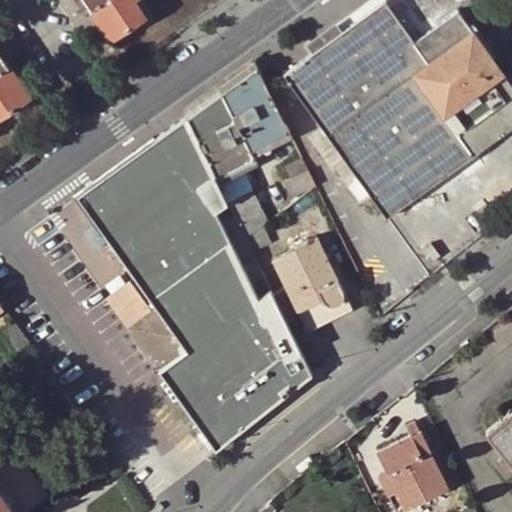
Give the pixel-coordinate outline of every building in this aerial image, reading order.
[(112,37),(144,15),(134,0),(79,0),(83,5),(87,1),(112,37)] [(387,0),(379,0),(350,22),(319,46),(283,72),(387,212),(473,149),(449,116),(477,95),(472,88),(501,66),(458,8),(417,39),(387,0)] [(319,46),(350,22),(343,13),(311,36),(319,46)] [(0,116),(30,95),(4,57),(9,53),(1,40),(0,40),(0,116)] [(288,131),(256,65),(229,85),(258,145),(288,131)] [(511,119),(511,81),(501,66),(472,88),(477,95),(449,116),(473,149),(511,119)] [(258,145),(229,85),(215,95),(244,152),(258,145)] [(215,95),(186,115),(216,176),(239,165),(247,160),(244,152),(215,95)] [(215,446),(311,370),(287,322),(272,292),(269,284),(255,294),(202,186),(216,176),(186,115),(76,194),(156,306),(185,348),(158,368),(215,446)] [(284,165),(290,178),(307,170),(301,158),(284,165)] [(247,160),(239,165),(241,169),(250,165),(247,160)] [(239,165),(216,176),(227,197),(250,186),(241,169),(239,165)] [(291,196),(314,185),(307,170),(290,178),(284,181),(291,196)] [(250,186),(227,197),(238,221),(261,208),(250,186)] [(245,235),(267,219),(261,208),(238,221),(245,235)] [(272,292),(287,322),(300,316),(304,323),(348,301),(314,235),(306,239),(302,241),(270,257),(284,286),(272,292)] [(348,301),(304,323),(306,329),(350,307),(348,301)] [(20,346),(27,341),(0,305),(0,326),(1,327),(0,327),(0,332),(14,351),(20,346)] [(128,327),(158,368),(185,348),(156,306),(128,327)] [(27,357),(35,351),(29,343),(27,341),(20,346),(27,357)] [(49,406),(65,394),(35,351),(27,357),(46,382),(36,389),(49,406)] [(511,404),(484,427),(511,459),(511,404)] [(408,431),(417,427),(413,419),(405,423),(408,431)] [(0,441),(10,434),(0,423),(0,441)] [(446,484),(417,427),(408,431),(374,448),(383,467),(375,470),(395,509),(446,484)] [(0,451),(0,458),(33,505),(48,495),(20,455),(13,461),(10,456),(14,452),(6,441),(0,445),(0,447),(2,450),(0,451)] [(0,511),(23,511),(33,505),(0,458),(0,511)] [(475,511),(471,502),(451,511),(475,511)]
